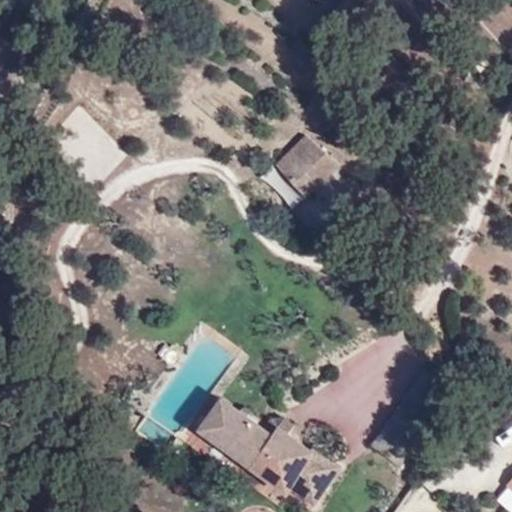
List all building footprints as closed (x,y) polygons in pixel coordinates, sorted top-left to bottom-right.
[(299,202),(332,170),(301,141),(268,170),(299,202)] [(359,453),(394,399),(353,372),(357,367),(338,355),(299,415),(359,453)] [(460,391),(431,370),(376,446),(405,467),(460,391)] [(222,398),(197,439),(293,499),(295,495),(316,509),(340,471),(222,398)] [(493,432),(478,443),(490,458),(505,446),(493,432)]
